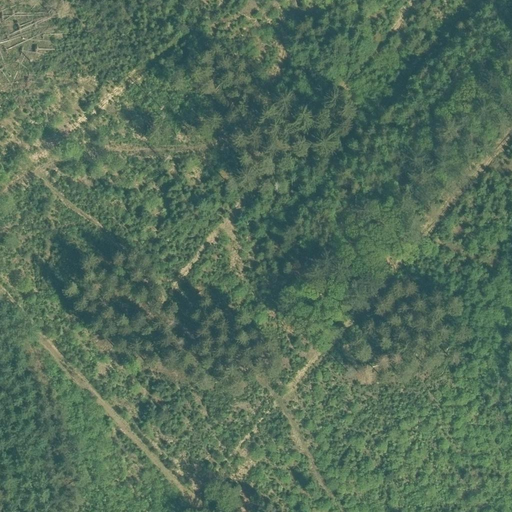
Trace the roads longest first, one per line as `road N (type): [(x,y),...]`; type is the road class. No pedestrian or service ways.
road 1 (track): [(0,197),(66,156),(211,146),(242,131),(264,100),(299,0)]
road 2 (track): [(0,293),(199,504)]
